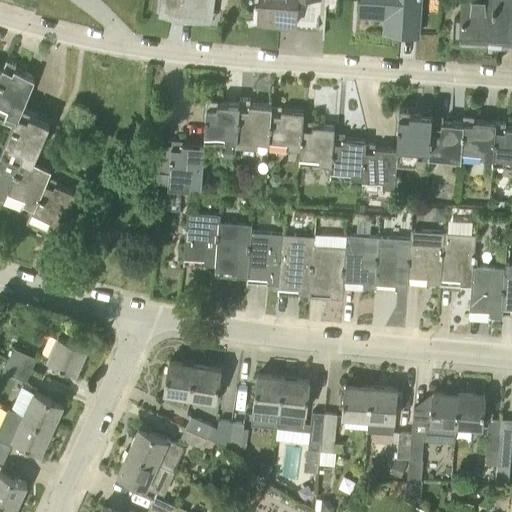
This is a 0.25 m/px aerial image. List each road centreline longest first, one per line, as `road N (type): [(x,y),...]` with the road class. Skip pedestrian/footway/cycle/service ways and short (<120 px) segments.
road 1 (residential): [(511,82),(131,50),(0,17)]
road 2 (residential): [(511,358),(143,317)]
road 3 (residential): [(53,511),(143,317)]
road 4 (residential): [(143,317),(0,272)]
